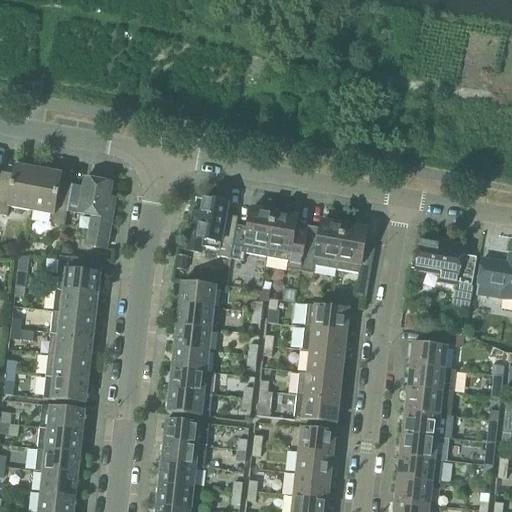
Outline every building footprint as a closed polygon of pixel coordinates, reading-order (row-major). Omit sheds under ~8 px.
[(10,207),(32,211),(40,169),(17,165),(15,174),(3,172),(0,191),(0,215),(8,217),(10,207)] [(53,225),(66,228),(68,212),(73,185),(62,183),(63,174),(40,169),(32,211),(55,215),(53,225)] [(85,187),(73,185),(68,212),(94,217),(89,246),(106,250),(114,206),(109,205),(113,183),(87,178),(85,187)] [(219,257),(232,259),(237,230),(239,218),(227,216),(229,204),(206,200),(203,214),(195,213),(188,251),(202,254),(203,248),(220,251),(219,257)] [(246,254),(268,258),(276,212),(253,208),(248,232),(237,230),(232,259),(244,261),(246,254)] [(276,212),(268,258),(290,261),(288,269),(301,272),(308,238),(310,227),(298,225),(299,217),(276,212)] [(316,266),(338,270),(346,225),(323,221),(319,245),(307,243),(308,239),(308,238),(301,272),(314,274),(316,266)] [(369,229),(346,225),(338,270),(360,274),(356,296),(367,298),(375,251),(374,255),(365,253),(369,229)] [(465,247),(422,239),(416,270),(444,275),(442,283),(457,286),(453,306),(470,309),(474,287),(473,287),(478,258),(464,255),(465,247)] [(63,245),(62,255),(71,257),(72,251),(69,247),(63,245)] [(479,285),(504,289),(503,300),(511,301),(511,254),(511,255),(509,263),(483,259),(479,285)] [(20,255),(17,286),(26,287),(29,256),(20,255)] [(60,256),(57,291),(99,296),(103,261),(60,256)] [(179,257),(177,270),(186,271),(188,258),(179,257)] [(183,282),(180,305),(215,308),(218,286),(183,282)] [(26,287),(17,286),(16,297),(24,298),(26,287)] [(57,291),(54,312),(97,317),(99,296),(57,291)] [(279,301),(270,300),(269,311),(278,312),(279,301)] [(255,302),(254,313),(263,314),(264,303),(255,302)] [(180,305),(178,326),(213,330),(215,308),(180,305)] [(305,328),(313,329),(348,333),(351,310),(308,305),(305,328)] [(54,312),(52,334),(94,339),(97,317),(54,312)] [(263,314),(254,313),(253,324),(262,325),(263,314)] [(453,314),(451,328),(464,330),(467,316),(453,314)] [(408,317),(407,329),(421,330),(423,318),(408,317)] [(13,319),(12,329),(21,330),(22,320),(13,319)] [(178,326),(176,348),(210,352),(213,330),(178,326)] [(313,329),(305,328),(303,351),(311,352),(346,356),(348,333),(313,329)] [(21,330),(12,329),(11,340),(20,341),(21,330)] [(414,343),(411,366),(446,370),(450,334),(422,331),(421,344),(414,343)] [(52,334),(49,355),(92,360),(94,339),(52,334)] [(266,336),(265,346),(274,347),(275,337),(266,336)] [(250,345),(249,356),(258,357),(259,346),(250,345)] [(274,347),(265,346),(264,357),(273,358),(274,347)] [(176,348),(173,369),(208,373),(210,352),(176,348)] [(311,352),(308,374),(343,378),(346,356),(311,352)] [(49,355),(47,377),(90,381),(92,360),(49,355)] [(258,357),(249,356),(248,367),(257,368),(258,357)] [(8,361),(7,372),(16,373),(17,362),(8,361)] [(446,370),(411,366),(409,389),(453,394),(456,371),(446,370)] [(494,367),(494,375),(504,376),(505,368),(494,367)] [(173,369),(171,391),(213,396),(216,374),(208,373),(173,369)] [(16,373),(7,372),(6,383),(15,384),(16,373)] [(300,373),(298,396),(340,401),(343,378),(308,374),(300,373)] [(495,376),(493,399),(501,400),(504,377),(495,376)] [(90,381),(47,377),(44,399),(87,404),(90,381)] [(261,382),(260,392),(269,393),(270,383),(261,382)] [(246,388),(244,399),(253,400),(255,389),(246,388)] [(453,394),(409,389),(406,412),(451,417),(453,394)] [(213,396),(171,391),(168,413),(211,418),(213,396)] [(260,392),(257,417),(266,418),(269,393),(260,392)] [(340,401),(298,396),(295,419),(338,424),(340,401)] [(253,400),(244,399),(243,410),(252,411),(253,400)] [(44,406),(41,428),(84,433),(86,411),(44,406)] [(491,411),(490,421),(499,422),(500,412),(491,411)] [(406,412),(404,434),(450,440),(453,417),(451,417),(406,412)] [(3,413),(1,424),(10,425),(11,414),(3,413)] [(167,420),(165,442),(207,447),(210,425),(167,420)] [(499,422),(490,421),(489,432),(498,433),(499,422)] [(10,425),(1,424),(0,435),(9,435),(10,425)] [(41,428),(39,450),(81,455),(84,433),(41,428)] [(302,428),(299,451),(334,455),(337,432),(302,428)] [(404,434),(401,457),(444,462),(448,462),(450,440),(404,434)] [(255,436),(254,446),(263,447),(264,437),(255,436)] [(240,440),(239,451),(247,452),(249,441),(240,440)] [(165,442),(162,464),(197,468),(205,468),(207,447),(165,442)] [(263,447),(254,446),(253,457),(262,458),(263,447)] [(36,471),(44,472),(79,476),(81,455),(39,450),(36,471)] [(247,452),(239,451),(237,461),(246,462),(247,452)] [(299,451),(297,474),(332,478),(334,455),(299,451)] [(401,457),(399,480),(433,484),(441,484),(444,462),(401,457)] [(486,457),(485,467),(494,468),(495,458),(486,457)] [(501,458),(500,468),(508,469),(510,459),(501,458)] [(162,464),(160,485),(195,489),(197,468),(162,464)] [(494,468),(485,467),(484,477),(493,478),(494,468)] [(508,469),(500,468),(498,479),(507,480),(508,469)] [(44,472),(42,494),(77,498),(79,476),(44,472)] [(297,474),(294,497),(329,501),(332,478),(297,474)] [(399,480),(396,502),(431,506),(433,484),(399,480)] [(250,482),(249,492),(258,493),(259,483),(250,482)] [(235,483),(234,494),(243,494),(244,484),(235,483)] [(160,485),(157,507),(192,511),(195,489),(160,485)] [(258,493),(249,492),(248,502),(257,503),(258,493)] [(42,494),(39,511),(75,511),(77,498),(42,494)] [(243,494),(234,494),(233,504),(242,505),(243,494)] [(294,497),(292,511),(327,511),(329,501),(294,497)] [(396,502),(394,511),(429,511),(431,506),(396,502)] [(481,502),(480,511),(482,511),(488,511),(490,503),(481,502)] [(496,503),(494,511),(503,511),(505,504),(496,503)]
